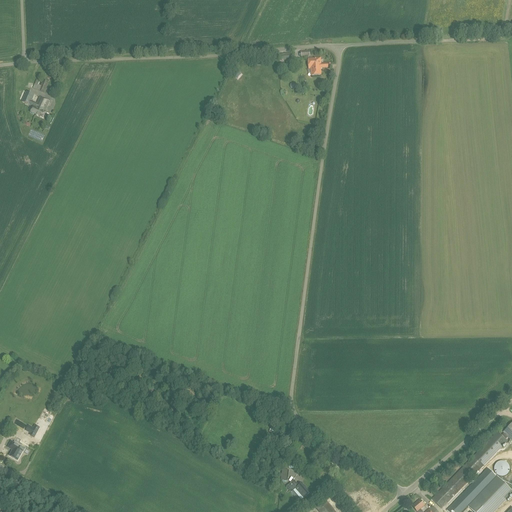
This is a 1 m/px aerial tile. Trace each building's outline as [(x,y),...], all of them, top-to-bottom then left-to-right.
[(321,68),(331,67),(330,63),(321,63),(321,58),(308,59),(309,69),(311,69),(311,76),(321,75),(321,68)] [(232,75),(236,79),(241,73),(237,69),(232,75)] [(33,88),(45,93),(49,82),(43,80),(41,86),(38,85),(40,81),(36,80),(33,88)] [(31,112),(43,118),(46,112),(45,112),(50,102),(40,98),(37,104),(31,101),(34,95),(27,91),(22,102),(33,107),(31,112)] [(432,499),(442,509),(507,442),(505,440),(508,437),(511,441),(511,422),(503,432),(503,433),(501,436),(497,432),(432,499)] [(35,425),(30,435),(34,437),(40,428),(35,425)] [(9,456),(18,461),(23,451),(19,449),(22,444),(14,439),(9,449),(12,451),(9,456)] [(498,476),(501,477),(504,476),(507,475),(509,472),(510,470),(509,467),(509,465),(507,463),(506,462),(502,461),(499,461),(497,463),(495,464),(494,466),(494,468),(494,471),(495,472),(496,474),(497,475),(498,476)] [(468,506),(473,511),(495,511),(511,495),(511,490),(497,476),(468,506)] [(296,489),(304,498),(310,492),(302,483),(299,486),(294,480),(286,487),(289,490),(296,485),(298,487),(296,489)] [(315,508),(318,511),(335,511),(325,499),(315,508)] [(437,511),(433,506),(426,511),(422,511),(420,509),(425,506),(420,500),(413,506),(418,511),(437,511)]
